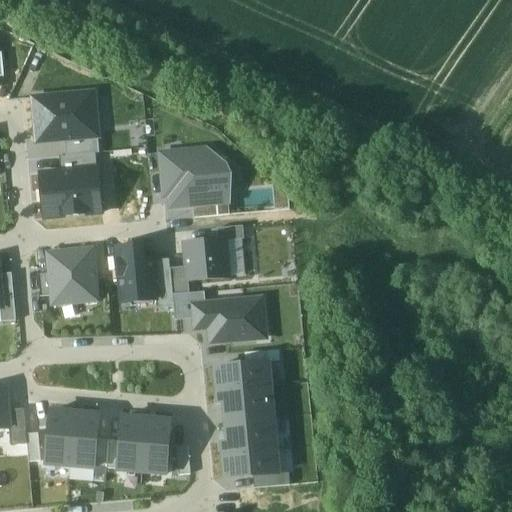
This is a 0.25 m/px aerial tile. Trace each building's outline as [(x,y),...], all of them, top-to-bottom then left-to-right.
[(37,143),(66,141),(99,138),(95,95),(33,100),(37,143)] [(100,155),(99,138),(66,141),(67,158),(96,155),(100,155)] [(161,155),(165,196),(173,195),(174,209),(194,209),(229,205),(225,167),(206,151),(161,155)] [(60,158),(61,175),(98,172),(96,155),(67,158),(60,158)] [(61,175),(42,176),(46,220),(101,216),(98,172),(61,175)] [(289,197),(274,185),(274,212),(290,211),(289,197)] [(194,209),(195,220),(230,216),(229,205),(194,209)] [(243,229),(218,231),(219,243),(226,242),(244,241),(243,229)] [(219,243),(185,245),(187,269),(188,282),(229,279),(226,242),(219,243)] [(122,304),(157,301),(154,262),(145,263),(144,247),(117,249),(122,304)] [(94,252),(49,255),(50,275),(52,297),(53,305),(98,301),(94,252)] [(158,310),(175,309),(174,296),(171,270),(171,261),(154,262),(157,301),(158,310)] [(188,282),(187,269),(171,270),(174,296),(189,295),(188,282)] [(17,322),(12,275),(0,276),(0,279),(3,310),(1,310),(2,324),(17,322)] [(52,297),(50,275),(39,276),(41,297),(52,297)] [(189,295),(174,296),(175,309),(176,321),(193,320),(192,307),(206,306),(205,294),(189,295)] [(267,340),(264,301),(206,306),(192,307),(193,320),(194,332),(209,331),(210,344),(267,340)] [(216,369),(218,392),(271,387),(269,364),(216,369)] [(271,387),(218,392),(219,405),(226,405),(228,424),(237,423),(274,420),(271,387)] [(0,391),(0,430),(9,430),(8,415),(6,391),(0,391)] [(76,415),(52,413),(47,465),(71,467),(76,415)] [(25,414),(8,415),(9,430),(11,449),(27,447),(25,414)] [(71,467),(95,470),(99,417),(76,415),(71,467)] [(148,422),(124,420),(120,472),(144,474),(148,422)] [(274,420),(237,423),(228,424),(230,443),(223,444),(224,456),(277,451),(274,420)] [(144,474),(167,476),(171,423),(148,422),(144,474)] [(180,477),(191,476),(189,448),(177,449),(180,477)] [(277,451),(224,456),(226,480),(279,475),(277,451)]
